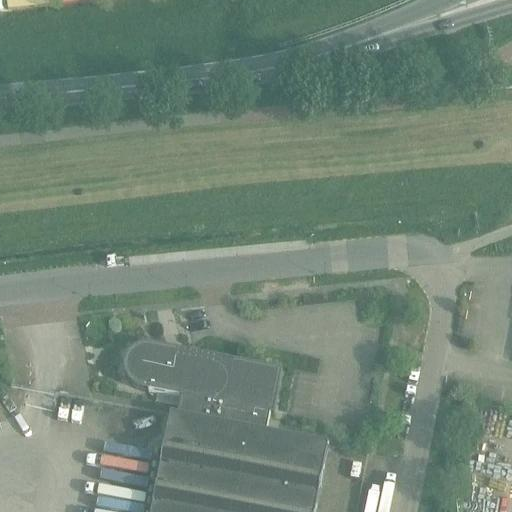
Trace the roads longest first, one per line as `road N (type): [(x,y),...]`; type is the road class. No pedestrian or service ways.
road 1 (unclassified): [(0,300),(437,251)]
road 2 (tertiary): [(0,103),(259,76),(388,33)]
road 3 (unclassified): [(402,511),(432,345),(437,251)]
road 4 (unknown): [(50,295),(31,448),(13,511)]
road 5 (tertiary): [(388,33),(511,1)]
